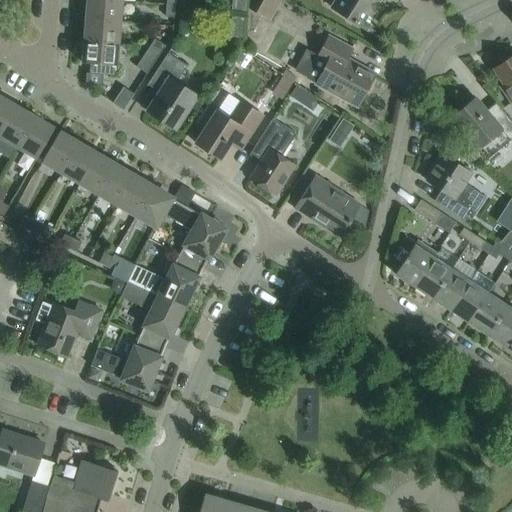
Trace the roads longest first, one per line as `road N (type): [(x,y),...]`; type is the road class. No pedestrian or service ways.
road 1 (residential): [(364,288),(409,86),(432,43),(504,0)]
road 2 (residential): [(276,228),(50,75)]
road 3 (residential): [(178,425),(276,228)]
road 4 (residential): [(178,425),(0,354)]
road 5 (residential): [(511,385),(364,288)]
road 6 (residential): [(165,459),(0,404)]
